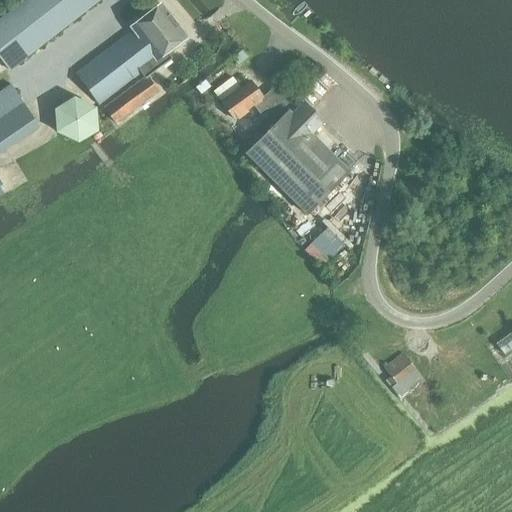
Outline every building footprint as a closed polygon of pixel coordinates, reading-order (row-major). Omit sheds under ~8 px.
[(0,59),(8,70),(99,0),(24,0),(0,19),(0,59)] [(148,76),(171,59),(165,52),(185,37),(160,4),(129,28),(131,31),(75,74),(98,105),(132,79),(132,80),(140,74),(143,77),(103,107),(115,124),(159,91),(148,76)] [(232,77),(212,92),(220,102),(240,87),(232,77)] [(296,99),(293,96),(279,81),(262,98),(249,81),(220,102),(234,121),(254,106),(260,114),(267,109),(273,118),(286,109),(296,99)] [(0,152),(39,126),(10,84),(0,90),(0,152)] [(74,98),(54,110),(55,133),(78,143),(97,131),(95,108),(74,98)] [(323,122),(309,108),(303,102),(291,114),(287,110),(245,153),(306,214),(348,171),(311,134),(323,122)] [(306,241),(329,260),(349,237),(326,217),(306,241)] [(400,398),(401,398),(424,380),(403,352),(384,366),(396,383),(392,386),(400,398)]
